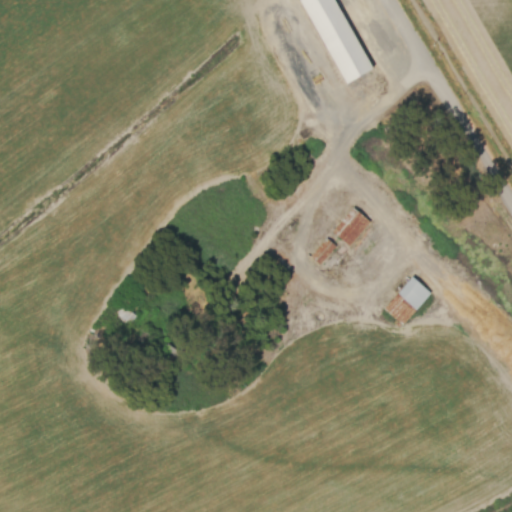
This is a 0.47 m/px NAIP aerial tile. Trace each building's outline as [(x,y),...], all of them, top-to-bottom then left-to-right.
[(297,6),(305,0),(328,0),(372,70),(346,86),(297,6)] [(333,233),(353,209),(369,223),(349,247),(333,233)] [(327,239),(337,248),(323,265),(312,257),(327,239)] [(383,312),(399,294),(417,310),(401,329),(383,312)] [(124,303),(137,315),(127,326),(115,315),(124,303)] [(235,361),(247,370),(240,379),(228,369),(235,361)]
